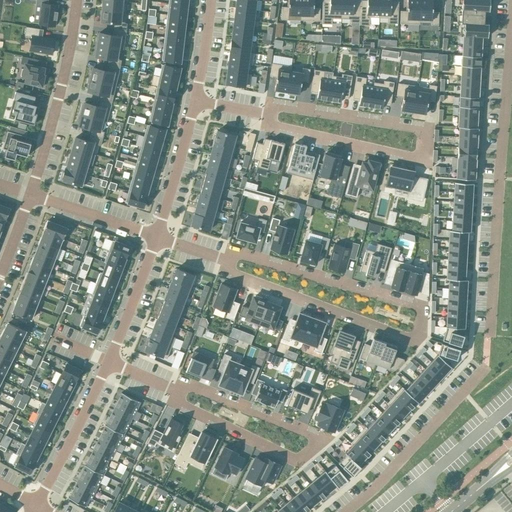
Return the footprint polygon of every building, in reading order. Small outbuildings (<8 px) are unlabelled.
[(48,0),(36,0),(36,5),(42,6),(41,12),(39,24),(55,26),(56,20),(57,12),(58,6),(48,4),(48,0)] [(105,0),(103,0),(102,11),(126,13),(127,2),(122,1),(122,2),(105,0)] [(237,0),(236,8),(255,10),(256,0),(237,0)] [(300,21),(301,0),(288,0),(288,7),(282,7),(281,20),(300,21)] [(301,0),(300,21),(320,21),(320,8),(313,8),(313,0),(301,0)] [(332,19),(341,19),(341,0),(322,0),(322,24),(332,24),(332,19)] [(350,22),(359,23),(360,0),(354,0),(353,0),(341,0),(341,19),(350,19),(350,22)] [(360,0),(359,23),(359,25),(369,25),(370,18),(379,18),(379,0),(367,0),(367,1),(360,0)] [(391,0),(379,0),(379,18),(388,18),(388,24),(398,24),(398,2),(391,2),(391,0)] [(420,25),(420,22),(419,22),(420,0),(407,0),(407,11),(400,11),(400,24),(420,25)] [(420,0),(419,22),(420,22),(431,23),(431,25),(438,25),(439,12),(432,12),(432,0),(420,0)] [(482,37),(487,37),(488,23),(484,23),(485,11),(489,11),(489,0),(461,0),(461,23),(464,23),(464,36),(482,37)] [(168,3),(167,15),(186,17),(186,13),(188,13),(189,7),(187,7),(187,5),(168,3)] [(236,8),(235,19),(253,21),(255,10),(236,8)] [(126,31),(127,24),(125,23),(126,13),(102,11),(101,22),(114,23),(114,29),(126,31)] [(167,15),(166,26),(184,28),(186,17),(167,15)] [(235,19),(233,29),(252,32),(253,21),(235,19)] [(166,26),(164,38),(183,40),(184,28),(166,26)] [(37,53),(44,54),(44,53),(51,54),(54,40),(39,37),(40,29),(26,27),(25,36),(32,37),(30,51),(37,52),(37,53)] [(125,39),(126,31),(114,29),(113,35),(99,33),(99,34),(99,36),(97,36),(96,44),(119,49),(123,49),(125,39)] [(232,40),(250,42),(252,32),(233,29),(232,40)] [(341,36),(321,35),(321,41),(340,43),(341,36)] [(481,47),(482,37),(464,36),(463,46),(481,47)] [(164,38),(163,49),(182,51),(182,50),(184,50),(184,44),(182,44),(183,40),(164,38)] [(231,39),(230,51),(249,53),(250,42),(232,40),(231,39)] [(273,48),(281,49),(283,41),(274,40),(274,45),(273,48)] [(118,59),(119,49),(96,44),(94,53),(96,54),(95,56),(95,57),(109,59),(107,65),(120,67),(121,60),(118,60),(118,59)] [(463,46),(463,56),(481,57),(481,47),(463,46)] [(163,49),(161,60),(180,63),(182,51),(163,49)] [(230,51),(229,61),(248,64),(247,64),(252,65),(254,53),(249,53),(230,51)] [(401,51),(400,59),(419,62),(420,54),(401,51)] [(431,52),(423,52),(422,59),(430,60),(431,52)] [(481,57),(463,56),(462,66),(480,67),(481,57)] [(41,61),(22,57),(20,64),(25,65),(24,69),(22,69),(20,76),(26,77),(25,82),(36,85),(36,86),(43,87),(44,81),(43,80),(44,76),(42,75),(44,69),(40,68),(41,61)] [(229,61),(228,72),(246,75),(246,74),(247,64),(248,64),(229,61)] [(272,63),(270,76),(277,77),(275,90),(287,92),(290,71),(291,71),(291,66),(272,63)] [(119,74),(120,67),(107,65),(106,71),(93,68),(93,69),(92,71),(91,71),(89,79),(112,85),(116,86),(119,74)] [(162,65),(159,76),(178,80),(180,69),(162,65)] [(462,66),(462,76),(480,77),(480,67),(462,66)] [(290,71),(287,92),(288,92),(288,94),(296,95),(296,94),(299,94),(301,81),(308,82),(310,69),(303,68),(302,73),(291,71),(290,71)] [(314,70),(311,92),(318,93),(317,98),(329,100),(332,80),(323,79),(324,71),(314,70)] [(228,72),(226,84),(249,87),(251,75),(246,74),(246,75),(228,72)] [(332,80),(329,100),(341,102),(341,97),(349,98),(352,76),(342,74),(342,77),(333,76),(332,76),(332,80)] [(159,76),(157,87),(175,91),(178,80),(159,76)] [(356,76),(353,98),(360,99),(359,105),(371,107),(374,87),(373,87),(365,86),(366,78),(356,76)] [(462,76),(461,87),(479,87),(480,77),(462,76)] [(114,96),(116,86),(112,85),(89,79),(87,88),(88,88),(88,90),(87,91),(101,94),(99,100),(112,103),(114,96)] [(374,87),(371,107),(383,109),(383,103),(391,104),(394,82),(384,81),(383,84),(375,82),(374,82),(373,87),(374,87)] [(398,83),(396,96),(403,97),(401,110),(404,111),(403,112),(412,114),(412,112),(413,112),(417,86),(398,83)] [(417,86),(413,112),(425,114),(427,101),(434,102),(437,86),(429,85),(429,88),(417,86)] [(157,87),(154,98),(172,103),(175,91),(157,87)] [(461,87),(460,97),(478,98),(479,87),(461,87)] [(34,125),(36,116),(36,115),(36,114),(36,113),(35,113),(35,112),(34,112),(36,105),(33,105),(35,97),(15,92),(8,118),(14,120),(34,125)] [(478,98),(460,97),(460,107),(478,108),(478,98)] [(154,98),(152,110),(170,114),(172,103),(154,98)] [(110,110),(112,103),(99,100),(98,106),(84,103),(84,104),(84,106),(82,106),(80,114),(104,120),(107,121),(110,110)] [(459,117),(477,118),(478,108),(460,107),(459,117)] [(152,110),(149,121),(167,125),(170,114),(152,110)] [(101,130),(104,120),(80,114),(78,123),(80,123),(79,125),(78,126),(91,129),(90,135),(103,139),(105,132),(101,131),(101,130)] [(459,117),(459,127),(477,128),(477,118),(459,117)] [(147,125),(144,136),(162,141),(165,130),(147,125)] [(10,126),(9,132),(8,131),(3,149),(7,150),(5,158),(15,161),(17,153),(27,156),(31,143),(24,141),(25,137),(27,138),(27,137),(17,134),(19,129),(10,126)] [(459,127),(458,137),(477,138),(478,128),(477,128),(459,127)] [(214,142),(215,141),(235,147),(238,136),(218,131),(216,136),(214,136),(213,142),(214,142)] [(255,134),(250,133),(247,143),(253,145),(255,134)] [(101,146),(103,139),(90,135),(88,141),(75,138),(72,148),(91,154),(91,153),(94,144),(101,146)] [(144,136),(141,147),(159,152),(160,148),(162,149),(163,143),(162,143),(162,141),(144,136)] [(477,138),(458,137),(458,148),(477,149),(477,138)] [(257,142),(252,159),(258,161),(257,165),(268,168),(271,157),(280,160),(285,142),(271,138),(270,140),(264,138),(263,144),(257,142)] [(212,150),(212,151),(232,157),(235,147),(215,141),(214,142),(212,150)] [(288,166),(287,171),(312,178),(312,180),(313,180),(320,155),(318,154),(318,155),(319,156),(318,158),(305,154),(305,151),(307,146),(295,143),(288,166)] [(141,147),(138,158),(156,163),(159,152),(141,147)] [(91,154),(72,148),(69,159),(88,164),(87,165),(92,166),(95,155),(91,153),(91,154)] [(477,149),(458,148),(457,158),(476,159),(477,149)] [(232,157),(212,151),(209,162),(227,167),(227,168),(229,168),(232,157)] [(325,154),(319,177),(331,180),(327,194),(341,198),(350,167),(342,164),(342,166),(340,165),(340,164),(342,158),(325,154)] [(138,158),(134,169),(153,174),(156,163),(138,158)] [(457,158),(457,168),(475,169),(476,159),(457,158)] [(69,159),(66,169),(85,174),(87,165),(88,164),(69,159)] [(352,167),(345,194),(356,197),(359,186),(372,189),(379,163),(368,161),(367,164),(362,163),(360,169),(352,167)] [(224,177),(227,168),(227,167),(209,162),(206,171),(206,172),(224,177)] [(390,167),(385,187),(409,192),(407,198),(422,201),(424,189),(411,186),(414,173),(405,170),(404,170),(404,169),(404,168),(403,168),(402,168),(391,165),(391,167),(390,167)] [(66,169),(65,168),(62,178),(63,179),(63,180),(70,182),(70,183),(75,185),(76,184),(84,186),(87,175),(85,174),(66,169)] [(475,169),(457,168),(456,178),(475,180),(475,179),(475,169)] [(134,169),(131,180),(149,185),(150,184),(151,184),(153,179),(151,178),(153,174),(134,169)] [(226,178),(224,177),(206,172),(204,178),(203,178),(202,182),(221,188),(221,189),(223,189),(226,178)] [(131,180),(128,191),(146,196),(149,185),(131,180)] [(218,198),(221,189),(221,188),(202,182),(200,188),(202,188),(201,192),(200,193),(218,198)] [(244,188),(256,191),(257,185),(246,182),(244,188)] [(454,182),(454,192),(473,193),(473,183),(454,182)] [(128,191),(125,202),(143,208),(146,196),(128,191)] [(261,192),(259,199),(273,203),(275,196),(261,192)] [(454,192),(453,201),(472,203),(473,193),(454,192)] [(216,208),(218,198),(200,193),(198,203),(197,203),(216,208)] [(453,201),(453,211),(472,212),(472,203),(453,201)] [(213,219),(212,220),(215,220),(218,209),(216,208),(197,203),(195,213),(194,214),(213,219)] [(6,220),(10,209),(0,204),(0,217),(5,220),(6,220)] [(307,206),(304,216),(309,217),(312,207),(307,206)] [(453,211),(452,221),(471,222),(472,212),(453,211)] [(210,230),(212,220),(213,219),(194,214),(193,213),(192,219),(193,219),(191,225),(194,226),(193,226),(195,227),(195,226),(210,230)] [(272,218),(269,230),(276,232),(271,249),(287,253),(293,230),(278,226),(279,220),(272,218)] [(240,222),(236,237),(256,242),(259,231),(263,232),(266,221),(259,219),(256,227),(240,222)] [(357,228),(365,230),(367,223),(359,220),(357,228)] [(44,232),(62,239),(63,239),(67,228),(47,221),(43,232),(44,232)] [(452,230),(452,231),(468,232),(471,232),(471,222),(452,221),(452,230)] [(449,230),(449,240),(468,241),(468,232),(452,231),(452,230),(449,230)] [(44,232),(40,242),(58,249),(62,239),(44,232)] [(306,240),(300,260),(316,264),(320,248),(327,250),(330,239),(322,237),(320,244),(306,240)] [(112,240),(108,251),(126,258),(130,247),(112,240)] [(449,240),(448,250),(467,251),(468,241),(449,240)] [(58,249),(40,242),(36,251),(55,259),(58,249)] [(334,245),(328,268),(344,272),(348,258),(354,260),(358,245),(346,242),(344,248),(334,245)] [(366,249),(360,272),(366,274),(365,275),(373,277),(374,276),(376,270),(384,273),(392,248),(377,244),(375,252),(366,249)] [(448,250),(448,259),(466,260),(467,251),(448,250)] [(36,251),(32,261),(51,268),(55,259),(36,251)] [(108,251),(104,262),(107,263),(122,269),(126,258),(108,251)] [(448,259),(447,269),(466,270),(466,260),(448,259)] [(393,260),(388,276),(394,278),(391,285),(391,287),(403,291),(411,265),(393,260)] [(51,268),(32,261),(28,271),(47,278),(51,268)] [(120,273),(122,269),(107,263),(103,274),(118,279),(118,278),(120,279),(122,273),(120,273)] [(411,265),(403,291),(416,295),(416,293),(419,284),(427,287),(427,273),(423,272),(423,269),(411,265)] [(171,279),(172,280),(172,279),(190,286),(192,287),(196,276),(177,269),(174,274),(173,274),(171,279)] [(447,269),(446,279),(449,279),(465,280),(465,279),(466,270),(447,269)] [(28,271),(24,282),(43,289),(47,278),(28,271)] [(100,273),(96,283),(113,290),(118,279),(103,274),(100,273)] [(72,283),(71,286),(78,289),(79,285),(81,281),(77,279),(75,284),(72,283)] [(169,289),(186,296),(190,286),(172,279),(172,280),(169,288),(169,289)] [(449,279),(448,288),(467,290),(468,280),(465,279),(465,280),(449,279)] [(43,289),(24,282),(20,292),(39,299),(43,289)] [(96,283),(92,294),(95,295),(109,301),(113,290),(96,283)] [(222,284),(214,307),(229,312),(227,318),(234,321),(241,304),(233,301),(238,290),(222,284)] [(448,288),(448,298),(466,299),(467,290),(448,288)] [(182,306),(186,296),(169,289),(165,298),(165,299),(182,306)] [(20,292),(16,302),(35,309),(39,299),(20,292)] [(142,334),(146,336),(164,296),(160,294),(142,334)] [(95,295),(90,306),(105,312),(107,307),(108,308),(111,303),(109,302),(109,301),(95,295)] [(242,306),(239,316),(259,323),(267,302),(262,300),(262,298),(255,296),(254,297),(249,309),(242,306)] [(448,298),(447,308),(466,309),(466,299),(448,298)] [(182,306),(165,299),(163,304),(161,304),(159,309),(178,316),(178,317),(180,317),(185,306),(182,306)] [(35,309),(16,302),(12,312),(31,320),(35,309)] [(267,302),(259,323),(280,331),(283,321),(276,319),(280,307),(267,302)] [(101,322),(105,312),(90,306),(86,317),(101,322)] [(447,308),(446,318),(465,319),(466,309),(447,308)] [(157,318),(157,319),(174,326),(178,317),(178,316),(159,309),(158,314),(159,314),(157,318)] [(287,325),(282,340),(289,342),(291,337),(303,342),(312,318),(310,318),(310,316),(303,313),(302,315),(299,314),(294,327),(287,325)] [(86,317),(84,316),(79,326),(97,333),(101,322),(86,317)] [(312,318),(303,342),(315,346),(314,351),(321,354),(327,339),(320,337),(325,323),(322,322),(323,321),(315,317),(314,319),(312,318)] [(446,318),(446,327),(456,328),(465,328),(465,319),(446,318)] [(174,326),(157,319),(154,328),(153,329),(170,336),(171,336),(174,326)] [(3,332),(21,341),(25,332),(8,323),(3,332)] [(446,329),(442,340),(461,346),(464,335),(456,333),(456,328),(446,327),(446,329)] [(149,338),(149,339),(149,340),(171,348),(175,338),(171,336),(170,336),(153,329),(149,338)] [(339,330),(330,354),(340,358),(336,367),(347,371),(350,362),(353,362),(359,345),(352,343),(355,336),(339,330)] [(3,332),(0,338),(0,343),(16,351),(21,341),(3,332)] [(365,343),(359,358),(377,365),(385,342),(373,338),(370,346),(365,343)] [(149,340),(149,339),(148,339),(146,344),(147,344),(145,350),(167,359),(171,348),(149,340)] [(226,344),(233,347),(235,341),(228,339),(226,344)] [(385,342),(377,365),(394,371),(404,360),(393,356),(397,347),(385,342)] [(0,343),(0,355),(11,361),(16,351),(0,343)] [(438,354),(445,361),(449,357),(457,359),(460,349),(442,343),(438,354)] [(260,349),(258,356),(264,359),(266,352),(260,349)] [(194,351),(186,372),(200,377),(203,371),(209,373),(211,368),(215,359),(194,351)] [(265,360),(272,363),(275,356),(268,353),(265,360)] [(224,354),(218,370),(224,372),(219,385),(230,389),(240,365),(230,361),(231,357),(224,354)] [(438,354),(431,361),(445,374),(452,367),(445,361),(438,354)] [(11,361),(0,355),(0,367),(6,370),(11,361)] [(431,361),(424,368),(439,382),(445,374),(431,361)] [(295,370),(301,372),(303,365),(298,363),(295,370)] [(81,371),(67,364),(61,374),(75,381),(81,371)] [(240,365),(230,389),(242,394),(247,381),(253,384),(259,368),(252,365),(250,369),(240,365)] [(424,368),(417,375),(432,389),(439,382),(424,368)] [(24,380),(29,382),(32,376),(27,374),(24,380)] [(75,381),(61,374),(56,384),(70,391),(75,381)] [(417,375),(410,382),(425,396),(432,389),(417,375)] [(257,379),(251,394),(256,396),(255,399),(261,402),(261,403),(268,406),(268,405),(275,407),(277,401),(282,402),(287,391),(280,388),(279,390),(263,384),(264,382),(257,379)] [(29,382),(24,380),(21,385),(26,388),(29,382)] [(410,382),(403,389),(417,402),(419,403),(425,396),(410,382)] [(70,391),(56,384),(51,394),(65,402),(70,391)] [(293,389),(287,405),(303,412),(307,413),(309,408),(314,410),(321,391),(312,387),(309,395),(293,389)] [(399,391),(394,396),(410,410),(417,402),(403,389),(400,392),(399,391)] [(360,391),(357,399),(362,401),(366,394),(360,391)] [(122,393),(118,401),(136,411),(141,402),(122,393),(121,393),(122,393)] [(51,394),(46,405),(60,412),(61,411),(62,411),(65,406),(63,405),(65,402),(51,394)] [(394,396),(387,403),(403,418),(410,410),(394,396)] [(136,411),(118,401),(113,409),(132,419),(136,411)] [(46,405),(41,402),(36,413),(38,414),(55,422),(60,412),(46,405)] [(322,403),(315,419),(319,421),(318,425),(334,432),(343,410),(327,403),(326,405),(322,403)] [(385,409),(382,413),(396,426),(403,418),(387,403),(383,407),(385,409)] [(109,417),(128,427),(132,419),(113,409),(109,417)] [(382,413),(374,421),(388,434),(396,426),(382,413)] [(55,422),(38,414),(33,424),(36,425),(50,432),(55,422)] [(109,417),(106,425),(105,425),(124,435),(128,427),(109,417)] [(154,429),(147,444),(154,447),(156,443),(173,452),(181,436),(179,435),(181,430),(179,429),(182,424),(172,420),(164,435),(154,429)] [(374,421),(367,429),(381,441),(388,434),(374,421)] [(49,433),(50,432),(36,425),(31,435),(45,442),(47,438),(48,439),(51,434),(49,433)] [(101,434),(120,443),(124,435),(105,425),(106,425),(105,425),(105,426),(101,434)] [(365,427),(358,435),(374,450),(381,441),(367,429),(365,427)] [(184,442),(174,463),(185,468),(188,462),(193,465),(197,458),(204,462),(205,462),(216,439),(202,432),(199,438),(194,447),(184,442)] [(116,451),(120,443),(101,434),(97,442),(116,451)] [(45,442),(31,435),(26,445),(40,453),(45,442)] [(358,435),(350,444),(352,445),(366,458),(374,450),(358,435)] [(112,460),(116,451),(97,442),(93,450),(110,458),(112,460)] [(40,453),(21,443),(16,453),(35,463),(40,453)] [(352,445),(345,453),(346,454),(360,467),(361,467),(359,465),(366,458),(352,445)] [(224,447),(215,467),(229,473),(230,471),(236,474),(244,459),(237,456),(238,454),(224,447)] [(106,466),(110,458),(93,450),(89,458),(106,466)] [(12,453),(8,461),(13,464),(12,465),(29,473),(35,463),(18,454),(17,455),(12,453)] [(346,454),(338,463),(352,476),(360,467),(346,454)] [(247,479),(244,485),(251,488),(253,485),(260,489),(264,479),(272,483),(281,465),(265,458),(263,461),(255,457),(246,478),(247,479)] [(108,467),(106,466),(89,458),(85,465),(85,466),(104,475),(108,467)] [(85,466),(81,474),(100,483),(106,486),(110,478),(104,475),(85,466),(85,465),(85,466)] [(327,472),(326,472),(337,486),(338,487),(348,480),(336,465),(327,472)] [(325,470),(317,477),(329,492),(337,486),(326,472),(327,472),(325,470)] [(100,483),(81,474),(77,482),(96,491),(100,483)] [(317,477),(309,483),(322,499),(329,492),(317,477)] [(96,491),(77,482),(73,490),(89,498),(91,500),(96,491)] [(309,483),(301,490),(314,505),(322,499),(309,483)] [(89,498),(73,490),(69,498),(68,498),(69,498),(86,507),(86,506),(85,506),(89,498)] [(301,490),(293,496),(306,511),(314,505),(301,490)] [(293,496),(285,503),(292,511),(305,511),(306,511),(293,496)] [(114,511),(126,511),(129,507),(119,502),(114,511)] [(0,511),(10,511),(11,511),(11,510),(12,508),(6,505),(5,507),(1,504),(0,503),(0,511)] [(277,509),(279,511),(292,511),(285,503),(277,509)]
